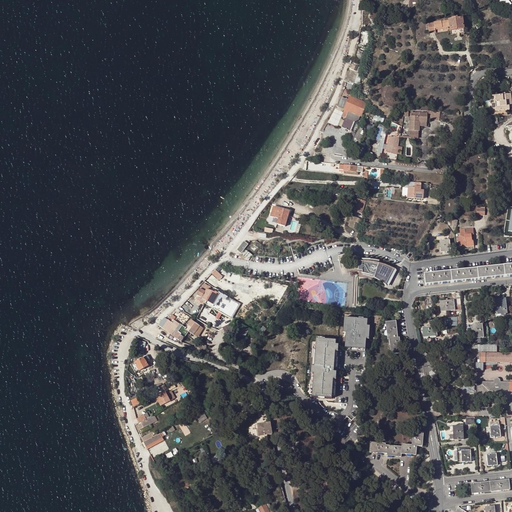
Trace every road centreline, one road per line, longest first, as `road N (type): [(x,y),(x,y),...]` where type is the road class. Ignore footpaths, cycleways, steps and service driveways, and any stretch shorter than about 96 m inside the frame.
road 1 (unclassified): [(303,154),(440,169),(461,153),(474,74),(511,69)]
road 2 (unclassified): [(413,293),(406,303),(442,502)]
road 3 (unclassified): [(221,256),(249,266),(303,266),(362,248),(415,267)]
road 4 (residential): [(259,379),(286,374),(336,420),(351,405),(354,362)]
road 5 (residential): [(144,334),(263,389)]
road 6 (residential): [(263,389),(295,511)]
road 7 (unclassified): [(137,436),(122,346),(128,333),(144,334)]
